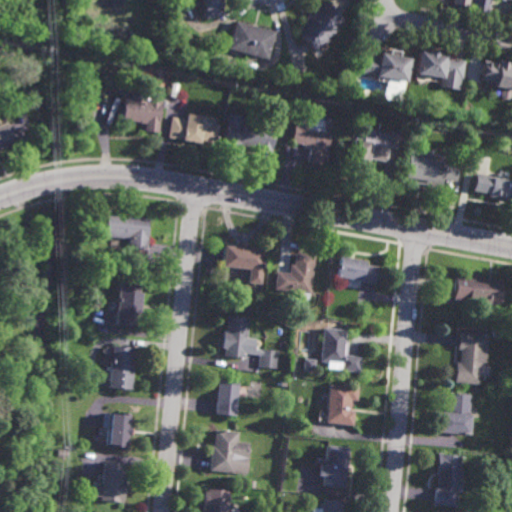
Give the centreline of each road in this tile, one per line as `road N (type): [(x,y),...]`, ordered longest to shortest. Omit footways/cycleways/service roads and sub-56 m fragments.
road 1 (residential): [(196,188),(163,511),(418,230)]
road 2 (residential): [(511,248),(138,179),(65,180),(0,198)]
road 3 (residential): [(511,39),(374,16)]
